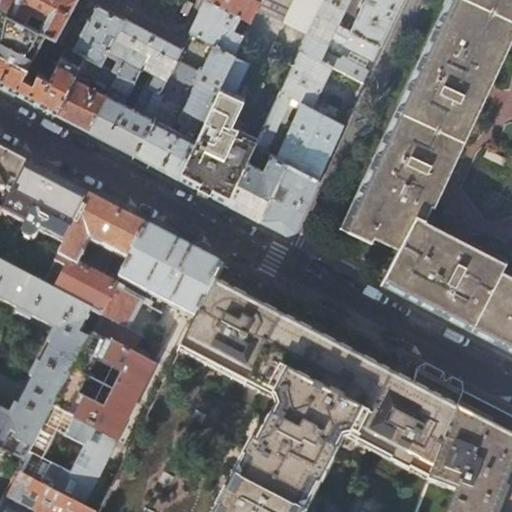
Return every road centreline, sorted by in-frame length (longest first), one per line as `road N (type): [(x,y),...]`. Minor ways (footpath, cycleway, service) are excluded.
road 1 (residential): [(0,114),(288,266)]
road 2 (residential): [(411,0),(288,266)]
road 3 (residential): [(288,266),(511,385)]
